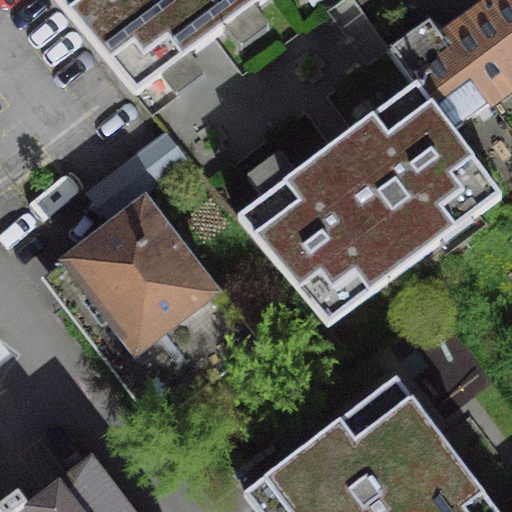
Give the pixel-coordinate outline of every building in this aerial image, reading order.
[(55,0),(135,97),(201,47),(262,0),(55,0)] [(511,88),(511,0),(494,0),(441,40),(490,105),(511,88)] [(490,105),(441,40),(429,23),(390,52),(416,86),(452,133),(490,105)] [(452,133),(416,86),(237,219),(327,328),(440,243),(432,233),(463,209),(471,220),(501,199),(452,133)] [(165,136),(85,197),(109,228),(189,167),(165,136)] [(253,344),(148,208),(67,269),(81,287),(64,300),(155,419),(253,344)] [(495,511),(396,381),(243,497),(254,511),(495,511)] [(24,511),(128,511),(91,462),(27,511),(24,511)]
